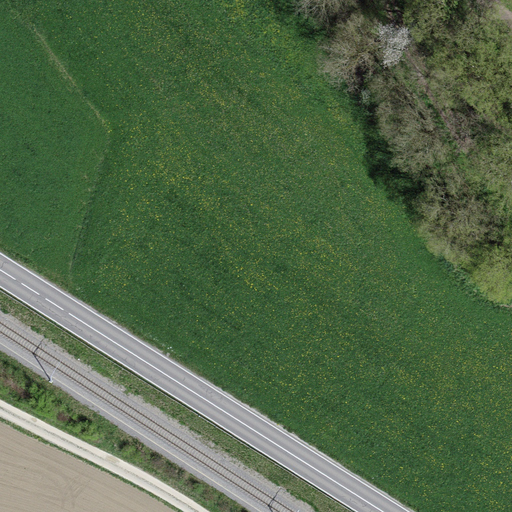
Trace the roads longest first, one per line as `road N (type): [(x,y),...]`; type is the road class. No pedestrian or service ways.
road 1 (secondary): [(392,511),(0,266)]
road 2 (track): [(0,410),(157,482),(198,511)]
road 3 (track): [(511,181),(456,134),(388,0)]
